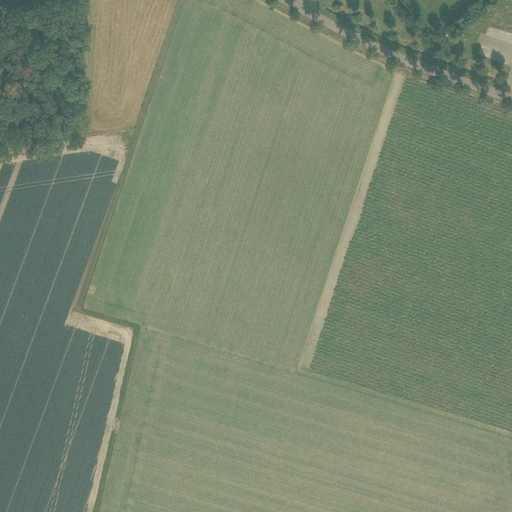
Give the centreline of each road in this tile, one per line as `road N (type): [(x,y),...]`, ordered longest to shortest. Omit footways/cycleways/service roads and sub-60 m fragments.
road 1 (track): [(184,0),(79,309),(137,325),(95,511)]
road 2 (unclassified): [(511,100),(398,58),(283,0)]
